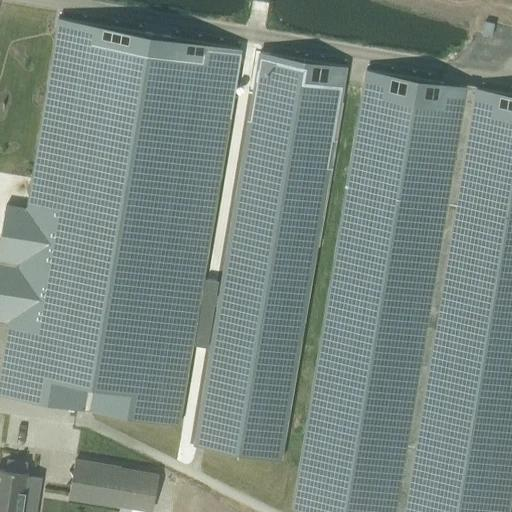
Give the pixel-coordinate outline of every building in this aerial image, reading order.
[(240,48),(58,18),(25,208),(5,205),(0,237),(0,320),(7,322),(0,363),(0,394),(177,424),(240,48)] [(260,52),(194,445),(280,460),(346,66),(260,52)] [(511,93),(366,70),(292,510),(306,511),(506,511),(511,479),(511,93)] [(5,470),(0,468),(0,511),(32,511),(38,477),(27,475),(28,473),(26,473),(27,462),(7,459),(5,470)] [(69,497),(114,505),(115,503),(152,510),(158,475),(120,469),(121,467),(75,460),(69,497)]
